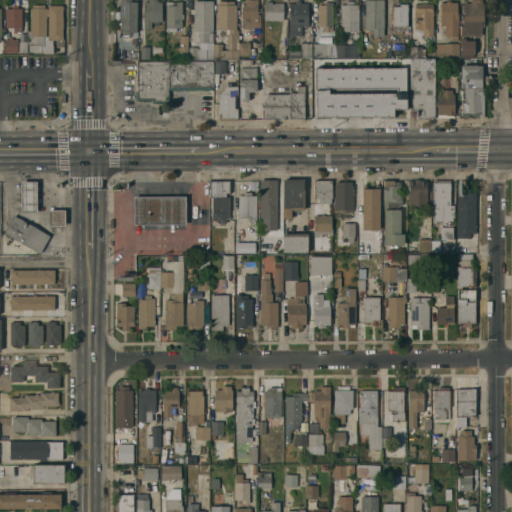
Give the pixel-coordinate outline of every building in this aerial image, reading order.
[(119,0),(136,0),(136,32),(119,32),(119,0)] [(142,1),(148,1),(148,0),(156,0),(156,1),(161,1),(161,21),(150,21),(150,28),(143,28),(142,1)] [(189,59),(189,47),(197,47),(197,48),(199,48),(199,42),(198,42),(197,30),(193,30),(193,0),(212,0),(212,43),(213,43),(213,59),(189,59)] [(238,55),(238,58),(213,59),(213,43),(221,43),(221,49),(226,49),(226,29),(216,29),(216,4),(219,4),(219,0),(233,0),(233,4),(236,4),(236,29),(238,29),(238,42),(238,55)] [(245,27),(245,25),(241,25),(241,18),(240,8),(242,8),(242,3),(246,3),(246,0),(257,0),(257,14),(260,13),(260,27),(245,27)] [(288,2),(295,2),(295,0),(300,0),(300,2),(307,2),(307,27),(304,27),(304,25),(301,25),(301,35),(288,35),(288,2)] [(364,0),(383,0),(383,36),(372,36),(372,29),(365,29),(365,28),(364,28),(364,0)] [(464,35),(460,35),(460,25),(463,25),(463,2),(470,2),(470,0),(481,0),(481,2),(483,2),(483,36),(464,36),(464,35)] [(165,1),(181,1),(181,14),(182,14),(182,18),(181,18),(181,27),(175,27),(175,31),(165,31),(165,1)] [(264,1),(271,1),(271,2),(283,2),(283,20),(264,20),(264,1)] [(343,32),(349,32),(349,30),(340,31),(340,4),(345,4),(345,1),(353,1),(353,4),(358,4),(358,31),(352,31),(352,32),(353,32),(353,43),(343,43),(343,32)] [(440,2),(446,2),(446,1),(451,1),(451,2),(457,2),(456,12),(457,12),(457,40),(451,40),(451,35),(444,35),(444,25),(440,25),(440,2)] [(317,4),(323,4),(323,2),(332,2),(332,31),(318,31),(317,4)] [(392,6),(399,6),(399,3),(407,3),(407,26),(392,25),(392,6)] [(414,3),(432,3),(432,35),(423,35),(423,30),(418,30),(418,28),(414,28),(414,3)] [(22,32),(21,32),(21,33),(13,33),(13,32),(10,32),(10,28),(7,28),(7,29),(4,29),(4,22),(5,22),(5,8),(11,8),(11,5),(18,5),(18,8),(21,8),(22,32)] [(28,31),(31,31),(30,8),(33,8),(32,5),(44,5),(44,8),(46,8),(46,9),(48,9),(48,6),(62,5),(63,40),(48,40),(48,15),(46,15),(46,36),(44,36),(44,46),(41,46),(41,53),(28,53),(28,31)] [(179,35),(187,35),(187,54),(179,54),(179,35)] [(9,40),(9,38),(13,38),(13,39),(18,39),(18,53),(4,53),(4,40),(9,40)] [(459,56),(460,40),(461,40),(461,39),(465,39),(465,40),(469,40),(469,39),(472,39),(472,57),(459,56)] [(287,50),(301,50),(301,40),(306,40),(306,43),(311,43),(311,58),(287,58),(287,50)] [(19,41),(27,41),(27,53),(19,53),(19,41)] [(245,42),(245,41),(249,41),(249,42),(249,55),(238,55),(238,42),(245,42)] [(435,43),(444,43),(444,42),(457,42),(457,56),(435,56),(435,43)] [(332,43),(332,45),(335,45),(335,56),(312,57),(312,43),(332,43)] [(352,44),(352,45),(358,45),(358,58),(336,58),(337,44),(352,44)] [(138,59),(138,53),(140,53),(140,46),(149,46),(149,59),(138,59)] [(421,51),(425,51),(425,57),(411,58),(411,46),(421,46),(421,51)] [(434,58),(434,117),(416,117),(416,109),(410,109),(411,58),(425,57),(434,58)] [(311,58),(311,68),(299,68),(299,58),(311,58)] [(213,73),(213,61),(214,62),(214,59),(226,60),(226,73),(213,73)] [(212,60),(212,89),(164,90),(164,61),(212,60)] [(164,103),(151,103),(151,100),(135,100),(135,91),(137,91),(136,61),(164,61),(164,90),(164,103)] [(476,64),(476,65),(481,65),(482,87),(483,87),(483,117),(478,117),(478,113),(461,113),(461,102),(464,102),(464,88),(460,88),(460,64),(476,64)] [(256,83),(257,83),(257,91),(256,91),(249,91),(249,101),(239,101),(239,67),(256,67),(256,83)] [(315,117),(392,116),(392,106),(405,106),(405,67),(314,68),(315,117)] [(289,93),(289,92),(296,92),(296,85),(303,85),(304,118),(263,118),(263,102),(268,94),(289,93)] [(437,114),(436,114),(436,93),(441,93),(441,89),(451,89),(451,93),(453,93),(454,115),(453,115),(453,117),(437,117),(437,114)] [(218,94),(237,94),(237,120),(218,120),(218,119),(218,94)] [(284,180),(303,180),(303,190),(304,190),(303,209),(291,209),(291,218),(284,218),(284,180)] [(331,180),(331,198),(330,198),(330,203),(318,203),(318,198),(314,198),(313,180),(331,180)] [(400,233),(403,233),(403,245),(384,245),(384,206),(382,206),(382,180),(393,180),(393,181),(400,181),(400,198),(401,198),(401,205),(398,205),(398,209),(400,209),(400,233)] [(426,204),(408,205),(408,181),(414,181),(414,180),(420,180),(419,181),(426,181),(426,204)] [(449,205),(454,205),(454,217),(452,217),(452,221),(442,221),(440,221),(440,223),(435,223),(435,220),(432,221),(432,180),(449,180),(449,205)] [(20,181),(36,181),(36,211),(20,211),(20,181)] [(229,219),(226,219),(226,223),(217,223),(217,220),(212,220),(212,197),(210,197),(210,181),(229,181),(229,194),(225,194),(225,197),(229,197),(229,219)] [(276,230),(262,230),(262,218),(259,218),(259,181),(276,181),(276,230)] [(352,209),(352,212),(344,212),(344,209),(334,209),(334,185),(335,185),(335,181),(350,181),(350,185),(352,185),(352,209)] [(379,188),(361,188),(361,230),(378,230),(379,188)] [(256,220),(255,220),(255,225),(249,225),(249,220),(248,220),(248,217),(238,217),(238,195),(242,195),(242,192),(251,192),(251,195),(256,195),(256,220)] [(475,193),(456,193),(455,236),(474,237),(475,193)] [(184,196),(183,224),(133,224),(133,196),(184,196)] [(49,209),(49,225),(64,225),(64,209),(49,209)] [(17,240),(4,233),(4,232),(3,232),(14,214),(49,235),(49,236),(40,253),(39,253),(17,240)] [(331,227),(332,227),(332,235),(321,235),(321,234),(313,234),(313,215),(331,215),(331,227)] [(354,236),(353,236),(353,241),(349,241),(349,245),(341,245),(341,243),(336,243),(336,235),(338,235),(338,229),(341,229),(341,223),(343,223),(354,223),(354,236)] [(380,223),(380,244),(368,244),(368,237),(357,237),(357,223),(380,223)] [(440,239),(440,227),(452,227),(452,239),(440,239)] [(307,252),(283,252),(283,235),(307,235),(307,252)] [(235,243),(249,243),(249,239),(254,239),(254,243),(253,243),(253,252),(235,252),(235,243)] [(430,252),(418,252),(418,239),(429,239),(430,252)] [(175,325),(175,329),(164,329),(164,299),(171,299),(171,293),(172,293),(172,287),(160,287),(160,272),(172,272),(172,255),(181,255),(181,261),(183,261),(183,290),(182,290),(182,293),(182,325),(175,325)] [(233,269),(222,269),(222,255),(233,255),(233,269)] [(310,255),(331,255),(331,274),(310,274),(310,255)] [(296,274),(298,274),(298,278),(296,278),(296,280),(283,280),(283,260),(296,260),(296,274)] [(282,292),(273,291),(274,262),(281,262),(281,268),(282,268),(282,292)] [(396,266),(396,268),(405,268),(405,281),(382,281),(382,266),(396,266)] [(475,287),(471,287),(471,286),(460,286),(460,288),(456,288),(456,266),(474,266),(475,267),(475,287)] [(54,269),(54,284),(10,284),(10,270),(54,269)] [(159,289),(147,289),(147,287),(145,287),(145,283),(148,284),(148,270),(160,270),(159,289)] [(257,290),(244,290),(244,274),(246,274),(246,273),(251,273),(251,274),(257,274),(257,290)] [(277,327),(266,327),(266,324),(260,324),(259,303),(260,303),(260,279),(262,279),(262,273),(269,273),(269,279),(269,293),(271,293),(271,302),(277,302),(277,327)] [(199,289),(199,278),(208,277),(208,289),(199,289)] [(415,278),(415,292),(406,292),(406,277),(415,278)] [(431,292),(431,279),(442,279),(442,292),(431,292)] [(306,295),(303,295),(303,303),(305,303),(305,324),(301,324),(301,328),(290,328),(290,324),(286,324),(286,298),(293,298),(293,295),(294,295),(294,281),(306,281),(306,295)] [(134,296),(121,296),(121,283),(134,283),(134,296)] [(355,324),(354,324),(354,327),(349,327),(342,327),(342,324),(336,324),(336,302),(344,302),(344,288),(355,288),(355,324)] [(474,323),(470,323),(470,326),(463,326),(463,323),(457,323),(457,289),(474,289),(474,323)] [(252,325),(248,325),(248,328),(236,328),(235,295),(234,295),(234,292),(240,292),(240,293),(240,295),(245,295),(245,299),(252,299),(252,325)] [(330,324),(324,324),(324,328),(316,328),(316,325),(313,325),(312,297),(313,297),(313,293),(324,293),(324,299),(330,299),(330,324)] [(228,294),(228,326),(222,326),(222,330),(210,330),(210,294),(228,294)] [(54,295),(54,310),(10,310),(10,295),(54,295)] [(144,299),(144,295),(150,295),(150,298),(154,298),(154,326),(145,326),(145,328),(137,328),(137,299),(144,299)] [(453,323),(436,324),(436,307),(445,307),(445,305),(444,305),(444,295),(453,295),(453,323)] [(405,296),(405,302),(403,302),(403,324),(402,324),(402,325),(399,325),(399,328),(393,328),(393,329),(390,329),(390,327),(387,327),(387,296),(405,296)] [(379,297),(379,323),(369,324),(369,322),(367,322),(367,324),(364,324),(364,322),(363,322),(363,297),(379,297)] [(430,297),(430,304),(428,304),(428,329),(412,329),(412,324),(410,324),(409,297),(430,297)] [(203,325),(201,325),(201,329),(187,329),(187,326),(186,326),(186,302),(193,302),(193,300),(202,300),(203,325)] [(124,303),(124,306),(133,305),(133,326),(129,326),(129,330),(121,330),(121,326),(116,326),(116,303),(124,303)] [(37,321),(37,325),(42,325),(42,343),(40,343),(40,345),(28,345),(28,321),(37,321)] [(20,322),(20,325),(25,325),(25,342),(24,342),(24,345),(20,345),(10,345),(10,322),(20,322)] [(56,322),(56,325),(60,325),(60,343),(58,343),(58,345),(53,345),(52,346),(49,346),(48,345),(46,345),(46,322),(56,322)] [(35,360),(36,360),(36,363),(35,363),(35,366),(47,366),(48,366),(48,369),(47,369),(47,372),(55,372),(55,371),(58,371),(58,372),(59,372),(59,375),(60,375),(60,379),(59,380),(59,387),(46,387),(46,381),(34,381),(34,375),(23,375),(23,381),(10,381),(10,365),(13,365),(13,366),(22,366),(22,360),(35,360)] [(231,411),(213,411),(214,389),(221,389),(221,385),(230,385),(230,389),(231,389),(231,411)] [(131,413),(128,413),(128,419),(114,418),(114,390),(118,390),(118,386),(127,386),(127,390),(131,390),(131,413)] [(328,427),(319,427),(319,416),(315,416),(315,413),(312,413),(312,390),(320,390),(320,386),(329,386),(328,427)] [(351,408),(349,408),(349,413),(343,413),(343,423),(333,423),(333,390),(337,390),(337,386),(348,386),(348,389),(351,389),(351,408)] [(402,412),(403,411),(403,420),(391,420),(391,413),(390,413),(390,410),(387,410),(386,390),(392,390),(392,386),(397,386),(397,390),(402,390),(402,412)] [(422,411),(415,411),(415,427),(408,427),(407,390),(415,390),(415,386),(422,386),(422,411)] [(436,418),(436,412),(432,412),(432,390),(437,390),(437,386),(448,386),(448,390),(449,390),(448,418),(436,418)] [(177,407),(174,407),(174,414),(170,414),(170,417),(162,417),(162,390),(170,390),(170,387),(176,387),(176,390),(177,390),(177,407)] [(252,400),(254,400),(254,407),(252,407),(252,417),(251,417),(251,418),(252,418),(252,424),(251,424),(251,438),(253,438),(253,441),(235,441),(235,391),(240,391),(240,387),(247,387),(248,391),(252,391),(252,400)] [(280,416),(263,416),(263,391),(267,391),(267,387),(275,387),(275,390),(280,390),(280,416)] [(159,412),(146,412),(146,414),(136,414),(136,405),(137,405),(137,389),(143,389),(143,388),(148,388),(148,390),(159,390),(159,412)] [(474,416),(465,416),(465,426),(455,426),(455,388),(474,388),(474,416)] [(202,419),(197,419),(197,425),(186,425),(186,390),(202,389),(202,419)] [(381,446),(380,446),(380,449),(368,449),(367,434),(360,435),(360,423),(357,423),(357,407),(359,407),(359,389),(376,389),(376,426),(380,426),(380,427),(382,427),(381,446)] [(57,405),(42,405),(42,407),(26,407),(26,410),(9,410),(9,398),(25,398),(25,395),(41,395),(41,392),(57,392),(57,405)] [(289,440),(284,440),(284,395),(291,396),(291,392),(306,392),(306,400),(300,400),(300,419),(296,428),(292,428),(289,433),(289,440)] [(55,435),(40,435),(40,433),(26,433),(26,431),(13,431),(12,417),(27,416),(27,419),(40,418),(40,421),(55,421),(55,435)] [(430,428),(422,428),(422,419),(430,419),(430,428)] [(184,453),(175,453),(175,442),(177,442),(176,434),(175,434),(175,422),(183,421),(184,453)] [(222,434),(210,434),(210,421),(222,421),(222,434)] [(265,421),(265,434),(257,434),(257,421),(265,421)] [(308,453),(308,423),(318,423),(318,429),(322,433),(322,445),(323,445),(323,453),(308,453)] [(208,439),(194,439),(194,426),(209,427),(208,439)] [(389,426),(390,446),(381,446),(382,427),(389,426)] [(151,427),(159,427),(159,446),(152,446),(152,435),(151,435),(151,427)] [(475,459),(456,459),(456,434),(459,434),(459,429),(470,430),(470,435),(472,435),(472,443),(475,443),(475,459)] [(126,440),(116,441),(115,431),(126,431),(126,440)] [(344,444),(338,444),(338,450),(332,451),(332,443),(333,443),(333,431),(344,431),(344,444)] [(306,445),(295,445),(295,434),(306,434),(306,445)] [(61,459),(10,459),(10,440),(47,441),(61,442),(61,459)] [(132,443),(117,443),(116,462),(132,462),(132,443)] [(256,463),(247,463),(247,446),(256,446),(256,463)] [(453,461),(441,461),(441,449),(453,448),(453,461)] [(366,477),(356,477),(356,464),(366,464),(366,477)] [(33,483),(32,465),(63,465),(63,483),(33,483)] [(180,478),(160,478),(160,468),(162,468),(162,465),(180,465),(180,478)] [(345,478),(332,478),(332,465),(345,465),(345,478)] [(156,480),(142,480),(142,479),(136,478),(136,470),(142,470),(142,467),(156,467),(156,480)] [(121,468),(133,468),(133,480),(121,480),(121,468)] [(428,482),(414,482),(414,469),(428,469),(428,482)] [(270,488),(257,488),(257,472),(270,472),(270,488)] [(197,489),(196,474),(208,473),(209,489),(197,489)] [(248,503),(241,503),(241,499),(234,499),(234,473),(241,473),(241,479),(247,479),(247,482),(249,482),(248,503)] [(296,486),(284,486),(284,474),(296,474),(296,486)] [(404,488),(394,488),(394,475),(404,475),(404,488)] [(470,489),(458,489),(458,477),(470,477),(470,489)] [(305,498),(305,481),(316,481),(316,485),(317,485),(317,497),(305,498)] [(164,511),(164,499),(170,488),(179,488),(179,499),(180,499),(180,505),(182,505),(182,511),(181,511),(180,511),(164,511)] [(60,508),(0,508),(0,494),(60,494),(60,508)] [(132,511),(115,511),(115,494),(132,494),(132,511)] [(377,511),(360,511),(360,495),(377,495),(377,511)] [(422,511),(406,511),(406,495),(420,495),(420,510),(422,510),(422,511)] [(351,511),(333,511),(333,508),(337,508),(337,496),(351,496),(351,511)] [(148,499),(148,509),(151,509),(151,511),(136,511),(136,499),(148,499)] [(278,511),(261,511),(261,510),(269,510),(269,502),(278,502),(278,511)] [(204,511),(187,511),(187,503),(197,503),(197,510),(204,510),(204,511)] [(399,511),(383,511),(383,503),(399,503),(399,511)]
